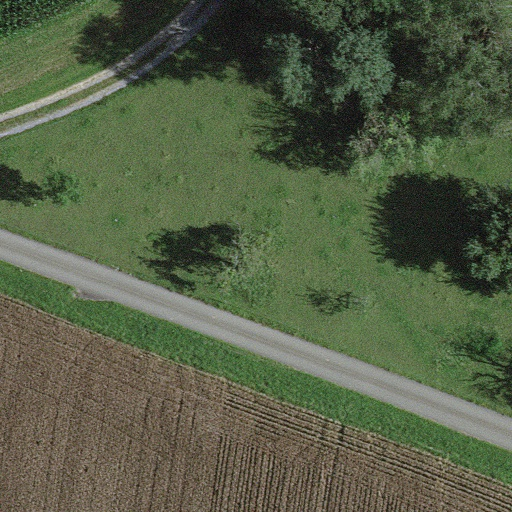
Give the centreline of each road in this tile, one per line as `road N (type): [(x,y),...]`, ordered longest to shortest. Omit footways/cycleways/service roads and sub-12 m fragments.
road 1 (unclassified): [(0,250),(511,437)]
road 2 (track): [(0,133),(134,85),(201,40),(223,0)]
